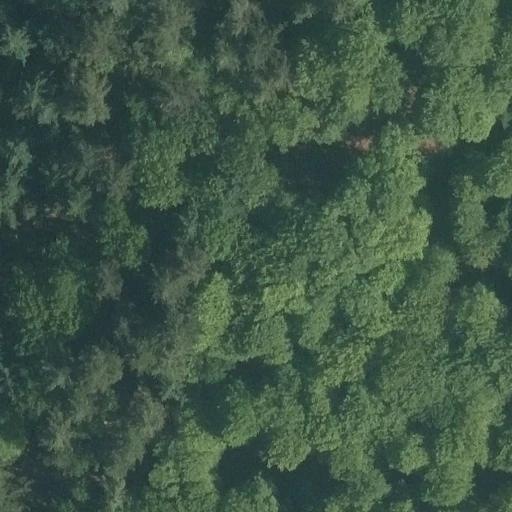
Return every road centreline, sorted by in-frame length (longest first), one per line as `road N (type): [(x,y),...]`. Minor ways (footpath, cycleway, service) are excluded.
road 1 (track): [(186,379),(206,280),(349,0)]
road 2 (track): [(214,511),(208,477),(89,427),(186,379)]
